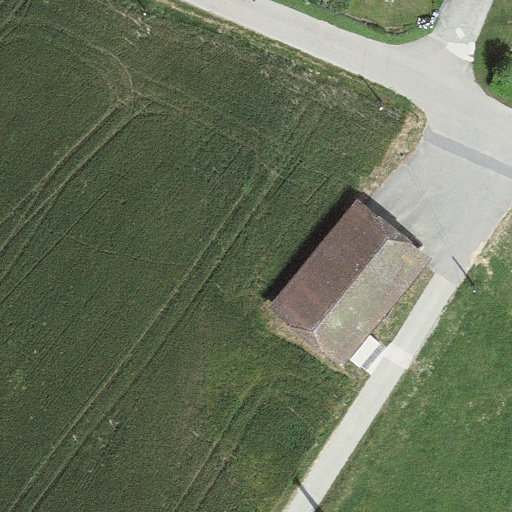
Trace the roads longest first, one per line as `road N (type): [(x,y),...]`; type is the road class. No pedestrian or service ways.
road 1 (track): [(511,159),(289,511)]
road 2 (unclassified): [(511,108),(267,0)]
